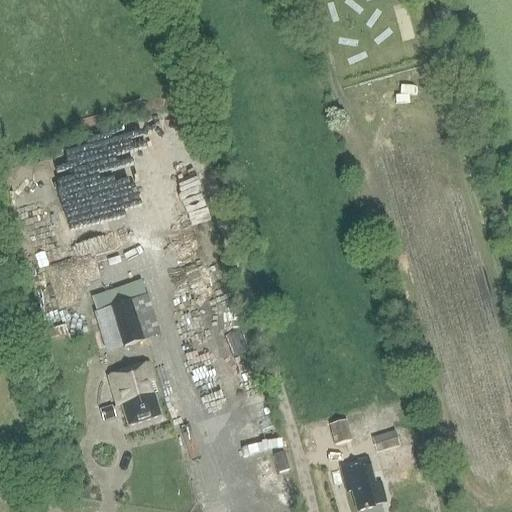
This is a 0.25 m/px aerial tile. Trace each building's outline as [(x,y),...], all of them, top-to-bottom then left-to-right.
[(130,303),(111,309),(123,349),(143,342),(130,303)] [(121,405),(123,412),(128,426),(159,417),(153,395),(157,394),(148,365),(107,378),(116,407),(121,405)] [(115,419),(111,407),(99,411),(102,423),(115,419)] [(380,451),(403,447),(400,431),(377,435),(380,451)] [(288,472),(284,455),(274,458),(279,475),(288,472)] [(374,506),(386,503),(381,484),(375,485),(368,459),(340,467),(347,493),(351,492),(356,511),(359,511),(374,508),(374,506)]
